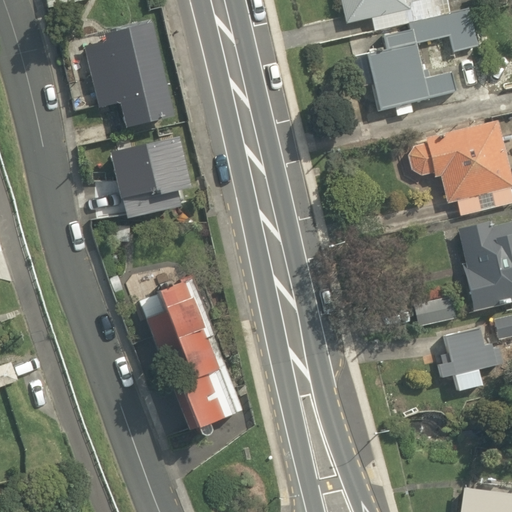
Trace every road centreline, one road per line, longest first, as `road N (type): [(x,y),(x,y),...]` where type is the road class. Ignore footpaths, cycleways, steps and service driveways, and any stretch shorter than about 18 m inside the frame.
road 1 (unclassified): [(158,511),(102,356),(0,4)]
road 2 (secondary): [(289,312),(217,0)]
road 3 (secondary): [(289,312),(365,511)]
road 4 (secondary): [(315,511),(289,402),(289,312)]
